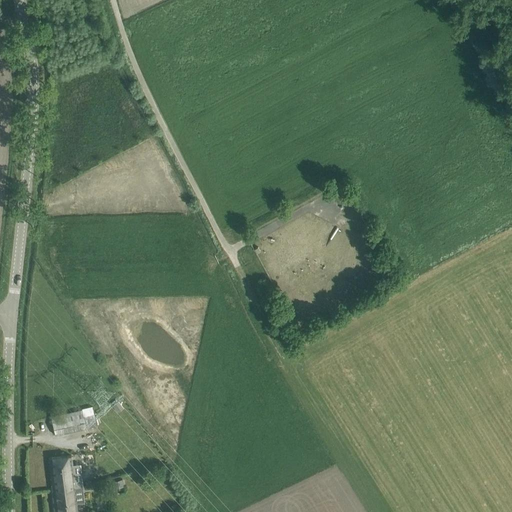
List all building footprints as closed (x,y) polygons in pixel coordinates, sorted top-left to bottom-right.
[(118,402),(113,405),(116,410),(121,406),(118,402)] [(82,410),(51,417),(55,435),(86,428),(82,410)] [(52,488),(74,485),(71,455),(49,458),(52,488)] [(122,479),(113,481),(114,488),(123,486),(122,479)] [(76,511),(74,485),(52,488),(54,511),(76,511)]
